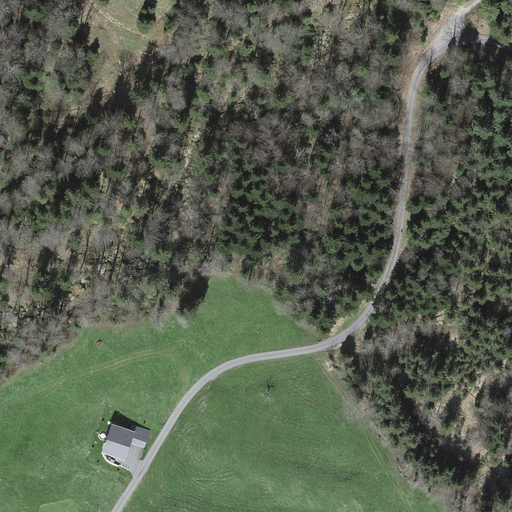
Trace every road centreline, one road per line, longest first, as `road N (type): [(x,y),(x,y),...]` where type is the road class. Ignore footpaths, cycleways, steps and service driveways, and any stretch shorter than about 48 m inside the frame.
road 1 (unclassified): [(511,51),(463,36),(429,52),(409,81),(391,260),(361,323),(321,349),(237,363),(198,387),(118,511)]
road 2 (track): [(0,195),(67,118),(131,88),(157,47),(207,0)]
